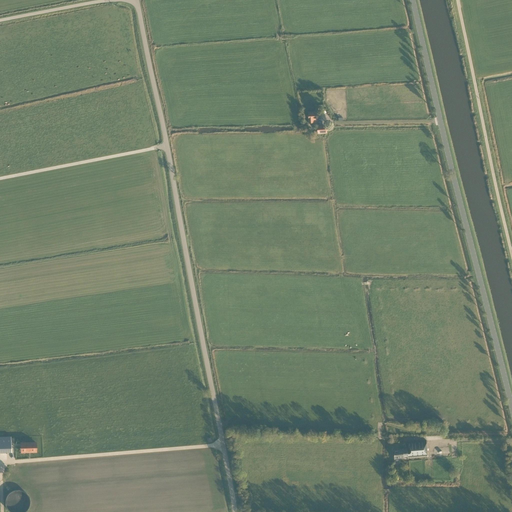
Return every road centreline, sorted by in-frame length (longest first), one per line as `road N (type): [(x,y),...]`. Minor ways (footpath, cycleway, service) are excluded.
road 1 (unclassified): [(235,511),(136,0)]
road 2 (secondary): [(511,408),(413,0)]
